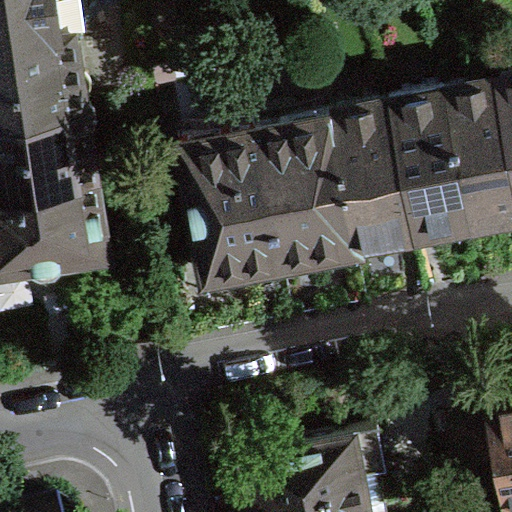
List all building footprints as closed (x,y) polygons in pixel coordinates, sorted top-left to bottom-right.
[(0,0),(0,32),(72,21),(82,20),(78,0),(0,0)] [(0,104),(83,92),(72,21),(0,32),(0,104)] [(511,64),(496,68),(511,152),(511,64)] [(511,202),(511,152),(496,68),(445,78),(470,210),(476,209),(511,202)] [(419,220),(470,210),(445,78),(388,88),(414,221),(419,220)] [(360,231),(414,221),(388,88),(329,100),(354,232),(356,232),(360,231)] [(0,177),(94,165),(83,92),(0,104),(0,177)] [(301,105),(255,114),(282,251),(295,249),(355,237),(354,232),(329,100),(301,105)] [(178,129),(204,266),(221,263),(282,251),(255,114),(178,129)] [(105,242),(94,165),(0,177),(0,256),(23,254),(34,252),(34,254),(57,251),(56,249),(105,242)] [(486,394),(499,465),(505,493),(511,491),(511,389),(490,393),(486,394)] [(499,465),(486,394),(483,395),(484,401),(448,407),(460,473),(499,465)] [(252,501),(254,511),(266,511),(368,492),(362,463),(385,458),(377,415),(240,443),(242,450),(231,452),(238,486),(249,484),(252,501)] [(371,511),(368,492),(266,511),(371,511)] [(4,511),(59,511),(57,501),(4,511)]
